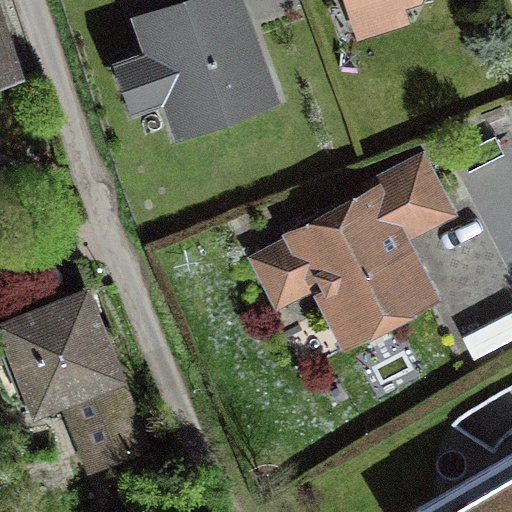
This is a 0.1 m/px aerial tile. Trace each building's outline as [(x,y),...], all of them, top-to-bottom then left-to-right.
[(235,0),(138,0),(152,38),(117,52),(132,90),(162,79),(179,124),(270,90),(235,0)] [(355,0),(362,24),(400,13),(396,0),(355,0)] [(0,66),(11,63),(0,29),(0,66)] [(295,235),(254,255),(274,294),(320,271),(350,331),(426,294),(398,237),(451,212),(424,156),(288,222),(295,235)] [(0,252),(0,290),(11,287),(0,252)] [(87,284),(0,318),(0,325),(29,400),(73,383),(106,466),(152,448),(87,284)] [(511,511),(511,452),(410,511),(511,511)]
